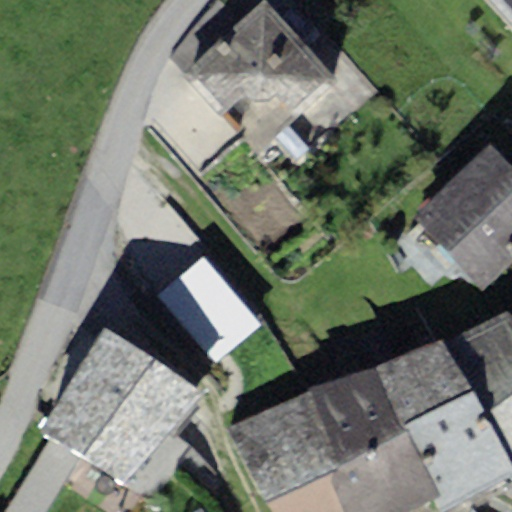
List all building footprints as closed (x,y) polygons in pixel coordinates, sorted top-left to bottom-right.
[(511,0),(488,0),(511,26),(511,0)] [(186,74),(259,155),(339,83),(267,2),(186,74)] [(414,220),(482,292),(511,264),(511,171),(490,149),(414,220)] [(511,313),(447,344),(511,474),(511,313)] [(40,434),(122,486),(202,396),(107,331),(40,434)] [(511,474),(447,344),(375,369),(438,506),(440,511),(450,511),(511,484),(511,474)] [(375,369),(225,430),(272,511),(422,511),(438,506),(375,369)]
